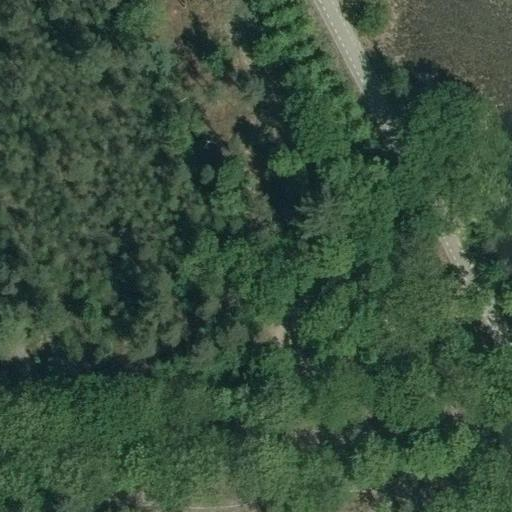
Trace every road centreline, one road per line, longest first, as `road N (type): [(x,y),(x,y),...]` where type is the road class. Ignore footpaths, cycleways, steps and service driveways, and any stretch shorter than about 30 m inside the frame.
road 1 (unclassified): [(0,467),(511,426)]
road 2 (track): [(388,366),(289,388),(76,407),(0,264)]
road 3 (tertiary): [(511,358),(324,0)]
